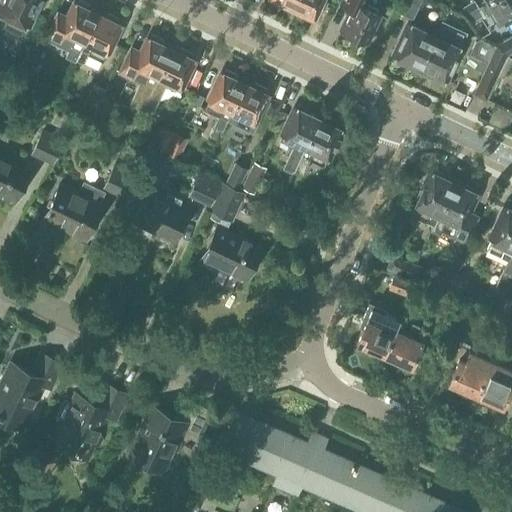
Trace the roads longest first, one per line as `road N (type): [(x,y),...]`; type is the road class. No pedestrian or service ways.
road 1 (residential): [(314,369),(253,380),(190,371),(0,283)]
road 2 (residential): [(314,369),(311,343),(404,111)]
road 3 (residential): [(404,111),(171,0)]
road 4 (residential): [(511,466),(342,391),(314,369)]
